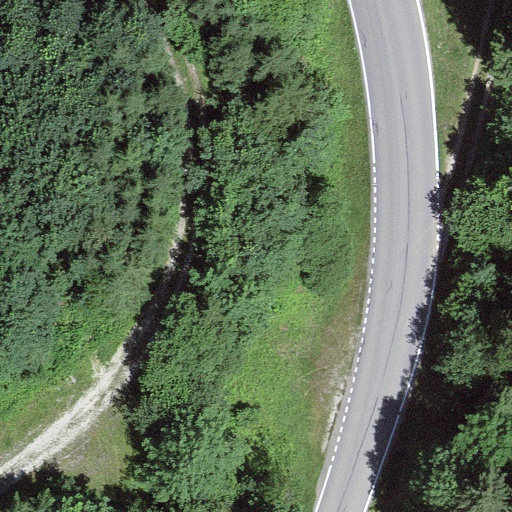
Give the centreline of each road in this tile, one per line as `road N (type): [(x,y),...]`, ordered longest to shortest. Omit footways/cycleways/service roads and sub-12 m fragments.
road 1 (track): [(0,476),(120,378),(187,276),(204,193),(200,118),(177,46),(151,0)]
road 2 (tertiary): [(330,511),(374,373),(399,257),(398,51),(384,0)]
